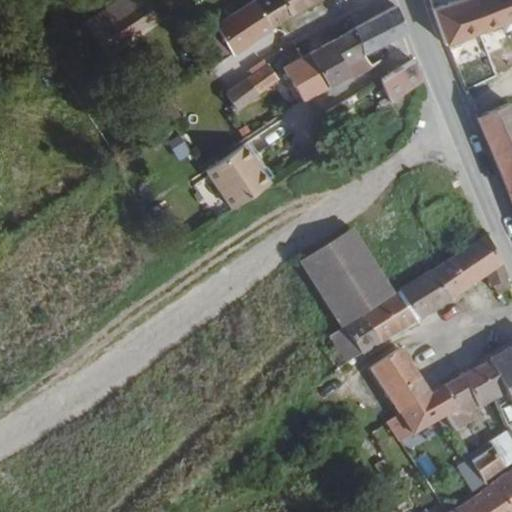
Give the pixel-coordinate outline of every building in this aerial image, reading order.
[(142,0),(120,0),(69,35),(89,64),(154,18),(142,0)] [(142,0),(154,18),(179,0),(142,0)] [(219,60),(270,27),(255,0),(254,0),(215,25),(203,33),(219,60)] [(271,28),(317,0),(255,0),(270,27),(271,28)] [(511,0),(444,0),(437,3),(449,35),(506,15),(509,22),(511,20),(511,0)] [(374,48),(405,32),(395,5),(352,30),(361,54),(367,64),(368,67),(380,61),(374,48)] [(329,42),(348,75),(356,70),(367,64),(361,54),(352,30),(329,42)] [(336,82),(348,75),(329,42),(309,53),(328,86),(336,82)] [(302,101),(311,95),(328,86),(309,53),(283,67),(302,101)] [(391,99),(419,81),(413,62),(380,80),(391,99)] [(269,63),(247,79),(256,93),(278,77),(269,63)] [(247,79),(226,93),(236,109),(256,93),(247,79)] [(511,191),(511,101),(510,97),(479,110),(511,191)] [(154,114),(165,131),(179,121),(168,105),(154,114)] [(0,127),(0,149),(10,143),(0,127)] [(233,208),(270,183),(244,144),(206,169),(233,208)] [(362,316),(392,296),(352,232),(303,265),(342,327),(362,316)] [(506,279),(486,235),(431,271),(449,299),(462,289),(475,281),(486,273),(490,287),(493,286),(506,279)] [(449,299),(431,271),(399,292),(416,320),(430,311),(449,299)] [(510,287),(506,279),(493,286),(498,293),(510,287)] [(416,320),(399,292),(392,296),(362,316),(379,343),(397,332),(416,320)] [(379,343),(362,316),(342,327),(361,354),(369,349),(379,343)] [(361,354),(342,327),(330,336),(347,363),(361,354)] [(330,336),(319,343),(336,369),(347,363),(330,336)] [(511,346),(506,350),(487,361),(500,392),(491,397),(492,401),(504,428),(511,422),(511,346)] [(369,366),(397,413),(412,404),(404,389),(417,380),(407,363),(397,347),(369,366)] [(500,392),(487,361),(466,372),(459,377),(470,400),(476,410),(492,401),(491,397),(500,392)] [(470,400),(459,377),(443,385),(453,409),(462,405),(470,400)] [(397,413),(387,422),(398,440),(443,415),(453,409),(443,385),(433,391),(427,395),(417,380),(404,389),(412,404),(397,413)] [(470,400),(462,405),(467,416),(476,410),(470,400)] [(453,409),(443,415),(467,456),(471,462),(487,451),(482,442),(467,416),(462,405),(453,409)] [(487,451),(499,470),(511,462),(511,447),(504,428),(482,442),(487,451)] [(394,441),(377,453),(395,478),(411,467),(394,441)] [(471,462),(482,482),(499,470),(487,451),(471,462)] [(471,462),(467,456),(457,461),(474,488),(482,482),(471,462)] [(511,511),(511,470),(492,485),(511,511)] [(511,511),(492,485),(456,509),(457,511),(511,511)]
